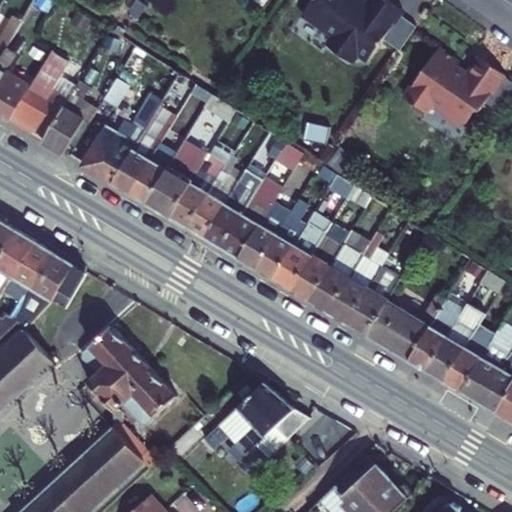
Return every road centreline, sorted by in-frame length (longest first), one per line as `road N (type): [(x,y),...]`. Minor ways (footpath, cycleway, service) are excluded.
road 1 (secondary): [(0,180),(511,486)]
road 2 (secondary): [(511,458),(0,153)]
